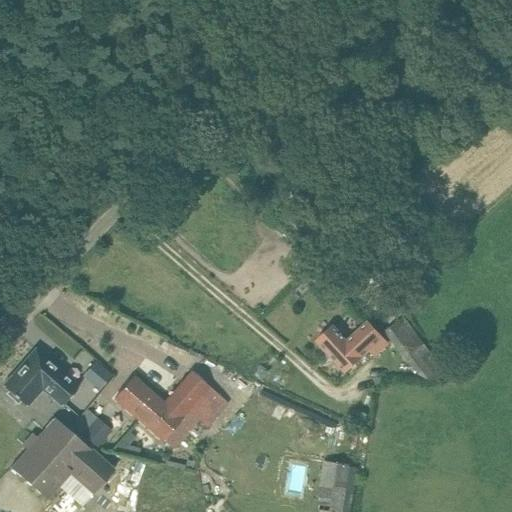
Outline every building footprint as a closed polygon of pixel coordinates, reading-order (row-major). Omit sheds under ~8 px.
[(384,331),(423,380),(435,382),(447,374),(404,317),(384,331)] [(333,326),(332,327),(317,341),(345,371),(372,347),(377,353),(388,343),(368,322),(347,341),(333,326)] [(26,406),(42,388),(62,406),(78,387),(35,348),(3,385),(8,390),(6,393),(18,404),(20,401),(26,406)] [(93,359),(81,373),(98,389),(111,375),(93,359)] [(133,377),(115,398),(151,430),(163,440),(182,419),(180,417),(188,409),(203,421),(222,399),(191,371),(171,394),(172,395),(164,404),(133,377)] [(86,408),(73,422),(98,444),(111,430),(86,408)] [(28,450),(12,468),(44,496),(43,498),(47,502),(71,475),(92,494),(114,469),(93,450),(89,446),(87,447),(55,419),(38,438),(32,434),(23,445),(28,450)] [(350,511),(357,466),(326,462),(319,510),(331,511),(350,511)]
